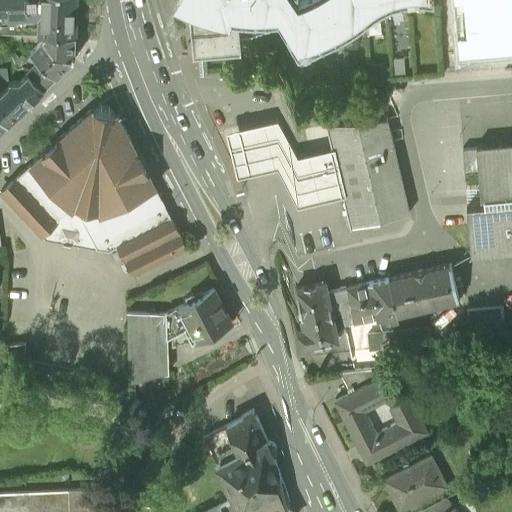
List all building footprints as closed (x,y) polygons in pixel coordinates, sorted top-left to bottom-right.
[(220,0),(185,0),(183,17),(177,29),(173,35),(185,41),(190,89),(238,84),(237,74),(248,72),(257,69),(264,66),(271,65),(280,63),(289,63),(300,62),(308,59),(316,56),(322,53),(321,47),(334,41),(344,36),(351,32),(365,23),(371,18),(377,14),(382,10),(387,8),(395,6),(402,4),(410,3),(417,2),(424,2),(434,4),(433,0),(288,0),(289,3),(279,5),(271,6),(263,6),(254,6),(244,5),(235,4),(231,2),(220,0)] [(511,0),(453,0),(458,51),(511,46),(511,0)] [(0,71),(45,72),(72,72),(75,26),(0,27),(0,71)] [(53,115),(70,98),(72,72),(45,72),(27,90),(30,92),(53,115)] [(23,112),(39,128),(53,115),(30,92),(18,103),(20,106),(21,105),(27,108),(23,112)] [(16,121),(5,121),(4,125),(0,128),(0,161),(3,165),(39,128),(23,112),(16,121)] [(344,193),(352,225),(407,212),(387,118),(328,122),(333,145),(344,193)] [(466,204),(469,256),(511,252),(511,143),(476,146),(479,196),(483,196),(484,202),(466,204)] [(283,157),(222,171),(234,219),(292,205),(344,193),(333,145),(283,157)] [(55,265),(59,269),(75,271),(79,269),(92,294),(105,296),(114,292),(126,316),(137,318),(184,294),(113,156),(111,157),(110,153),(106,148),(103,148),(99,146),(91,153),(89,150),(0,233),(0,239),(39,280),(55,265)] [(389,278),(397,313),(457,300),(448,265),(389,278)] [(398,317),(397,313),(389,278),(369,282),(377,317),(386,315),(388,320),(398,317)] [(327,297),(323,281),(294,287),(302,327),(293,329),(297,348),(336,340),(329,309),(327,297)] [(354,322),(377,317),(369,282),(334,290),(335,295),(338,307),(349,304),(354,322)] [(329,309),(338,307),(335,295),(327,297),(329,309)] [(113,298),(108,300),(114,311),(119,309),(113,298)] [(501,331),(499,309),(465,311),(467,334),(501,331)] [(367,336),(369,351),(432,344),(430,330),(367,336)] [(175,353),(164,359),(164,362),(162,362),(163,395),(192,388),(228,369),(211,335),(175,353)] [(162,361),(122,359),(124,425),(134,424),(139,440),(164,433),(163,395),(162,362),(162,361)] [(371,369),(339,372),(347,387),(352,384),(354,388),(375,378),(371,369)] [(340,396),(335,398),(366,459),(426,429),(408,394),(390,404),(398,420),(376,431),(365,408),(386,397),(376,377),(375,378),(354,388),(352,384),(347,387),(337,391),(340,396)] [(430,453),(384,477),(400,507),(445,484),(430,453)] [(266,485),(264,485),(250,457),(231,466),(234,472),(226,476),(233,490),(215,499),(218,505),(213,507),(215,511),(277,511),(271,498),(272,496),(273,495),(273,493),(273,491),(272,488),(271,487),(270,486),(268,485),(266,485)] [(200,482),(213,507),(218,505),(215,499),(233,490),(226,476),(234,472),(231,466),(200,482)] [(445,496),(421,509),(423,511),(447,511),(454,507),(445,496)] [(128,511),(133,501),(125,497),(120,508),(128,511)]
